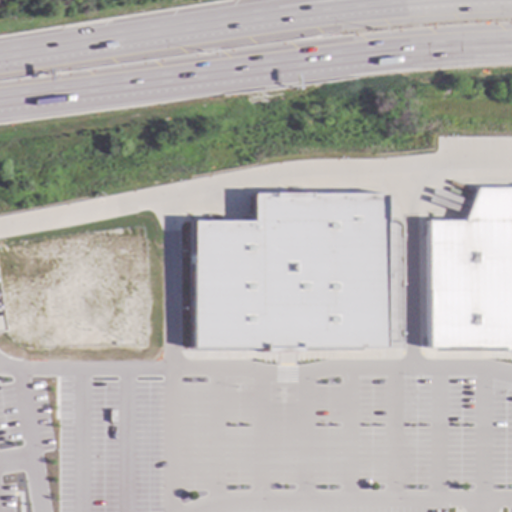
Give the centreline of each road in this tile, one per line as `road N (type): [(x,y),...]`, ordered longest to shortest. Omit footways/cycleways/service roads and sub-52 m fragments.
road 1 (motorway): [(0,105),(434,46)]
road 2 (motorway): [(434,0),(160,32)]
road 3 (motorway): [(160,32),(0,54)]
road 4 (motorway): [(296,0),(160,32)]
